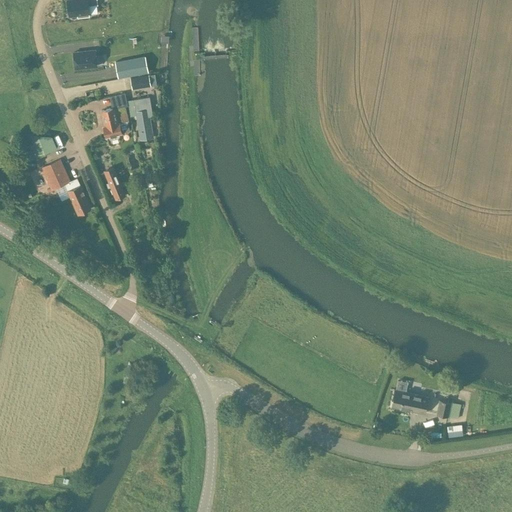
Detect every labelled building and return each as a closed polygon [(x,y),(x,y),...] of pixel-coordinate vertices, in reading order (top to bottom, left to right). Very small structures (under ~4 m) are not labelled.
[(89,16),(88,6),(98,5),(97,0),(67,0),(69,16),(77,15),(77,17),(89,16)] [(95,50),(74,52),(76,69),(97,66),(95,50)] [(145,56),(116,62),(119,78),(148,72),(145,56)] [(155,73),(145,74),(147,94),(157,93),(155,73)] [(99,110),(112,106),(109,95),(96,99),(99,110)] [(140,139),(153,137),(149,116),(153,116),(149,97),(134,99),(140,139)] [(101,111),(104,127),(106,137),(109,136),(110,138),(112,139),(118,138),(119,136),(118,134),(122,133),(119,122),(129,120),(125,105),(101,111)] [(32,134),(32,135),(34,143),(39,156),(57,148),(52,136),(34,135),(32,134)] [(78,214),(91,208),(77,178),(70,181),(60,159),(42,167),(52,189),(64,183),(78,214)] [(104,171),(116,199),(125,195),(113,167),(104,171)] [(424,413),(428,396),(395,389),(392,406),(402,408),(402,407),(409,408),(409,410),(424,413)] [(448,417),(451,403),(439,400),(436,414),(448,417)]
